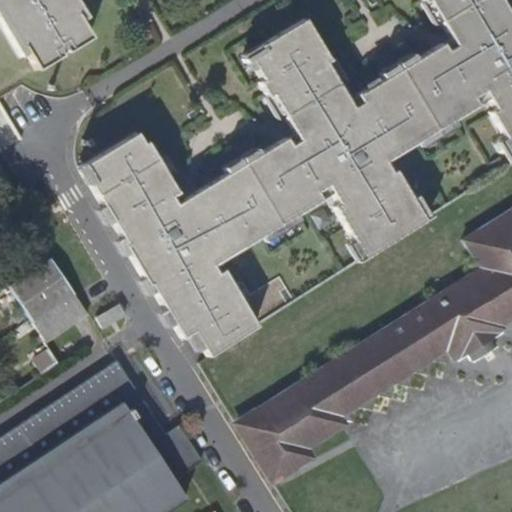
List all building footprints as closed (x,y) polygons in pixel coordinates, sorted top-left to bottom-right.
[(0,0),(0,27),(18,58),(25,54),(35,71),(59,56),(58,53),(62,50),(64,53),(89,38),(78,21),(85,17),(74,0),(0,0)] [(410,200),(395,177),(390,169),(386,171),(378,159),(383,157),(413,138),(447,116),(472,101),(467,94),(478,87),(483,94),(490,106),(485,109),(491,118),(504,138),(511,150),(511,0),(508,0),(511,3),(502,9),(497,2),(495,0),(421,0),(433,18),(443,35),(448,42),(439,49),(434,41),(407,58),(393,66),(391,68),(377,76),(350,93),(355,101),(346,107),(341,100),(330,82),(317,62),(321,59),(296,19),(251,47),(254,52),(242,60),(248,69),(255,81),(252,82),(261,96),(265,94),(278,114),(289,132),(293,139),(284,145),(280,137),(254,153),(241,162),(237,164),(224,173),(178,201),(172,204),(167,196),(173,192),(163,176),(153,160),(142,142),(139,144),(132,133),(81,165),(92,182),(86,185),(100,207),(109,222),(119,237),(124,245),(122,246),(126,254),(141,278),(145,285),(147,283),(152,291),(163,309),(167,317),(172,324),(180,338),(184,336),(190,331),(201,348),(206,356),(254,325),(237,299),(228,285),(226,281),(220,272),(214,276),(207,266),(213,262),(257,235),(291,214),(316,198),(311,190),(322,184),(327,191),(334,202),(330,206),(335,214),(350,238),(362,256),(421,217),(410,200)] [(415,0),(413,1),(426,22),(433,18),(421,0),(415,0)] [(511,3),(508,0),(499,0),(497,2),(502,9),(511,3)] [(443,35),(434,41),(439,49),(448,42),(443,35)] [(254,52),(251,47),(250,45),(234,55),(244,71),(248,69),(242,60),(254,52)] [(403,51),(389,59),(393,66),(407,58),(403,51)] [(337,78),(324,57),(321,59),(317,62),(330,82),(337,78)] [(391,68),(386,61),(372,70),(377,76),(391,68)] [(483,94),(478,87),(467,94),(472,101),(483,94)] [(350,93),(341,100),(346,107),(355,101),(350,93)] [(261,96),(258,98),(271,118),(278,114),(265,94),(261,96)] [(447,116),(413,138),(418,145),(452,123),(447,116)] [(293,139),(289,132),(280,137),(284,145),(293,139)] [(511,158),(511,150),(504,138),(497,143),(509,160),(511,158)] [(250,147),(236,155),(241,162),(254,153),(250,147)] [(170,172),(160,156),(153,160),(163,176),(170,172)] [(233,157),(219,166),(224,173),(237,164),(233,157)] [(390,169),(383,157),(378,159),(386,171),(390,169)] [(92,182),(81,165),(74,170),(84,187),(86,185),(92,182)] [(327,191),(322,184),(311,190),(316,198),(327,191)] [(178,201),(173,192),(167,196),(172,204),(178,201)] [(428,212),(416,195),(410,200),(421,217),(428,212)] [(109,222),(100,207),(94,212),(103,226),(109,222)] [(291,214),(257,235),(262,242),(295,220),(291,214)] [(237,437),(277,498),(298,485),(291,475),(312,462),(350,439),(348,434),(360,437),(365,422),(379,425),(382,411),(398,414),(402,399),(417,402),(419,387),(432,391),(437,377),(451,381),(453,370),(459,375),(460,375),(462,377),(472,372),(477,379),(502,363),(497,356),(507,350),(503,342),(511,336),(511,221),(468,249),(488,281),(237,437)] [(124,245),(119,237),(113,241),(121,256),(126,254),(122,246),(124,245)] [(362,256),(350,238),(344,242),(355,260),(362,256)] [(220,272),(213,262),(207,266),(214,276),(220,272)] [(7,289),(23,312),(29,322),(41,340),(80,315),(61,286),(46,263),(7,289)] [(145,285),(141,278),(136,280),(145,295),(152,291),(147,283),(145,285)] [(244,294),(235,281),(228,285),(237,299),(244,294)] [(95,318),(101,328),(123,315),(118,305),(95,318)] [(156,314),(161,321),(167,317),(163,309),(156,314)] [(165,328),(172,324),(167,317),(161,321),(165,328)] [(194,352),(201,348),(190,331),(184,336),(194,352)] [(58,365),(47,348),(29,360),(40,377),(58,365)] [(120,375),(114,366),(0,442),(0,511),(170,511),(184,503),(171,483),(186,474),(187,475),(200,466),(177,431),(164,441),(120,375)] [(291,475),(298,485),(318,472),(312,462),(291,475)] [(389,511),(366,474),(302,511),(389,511)]
